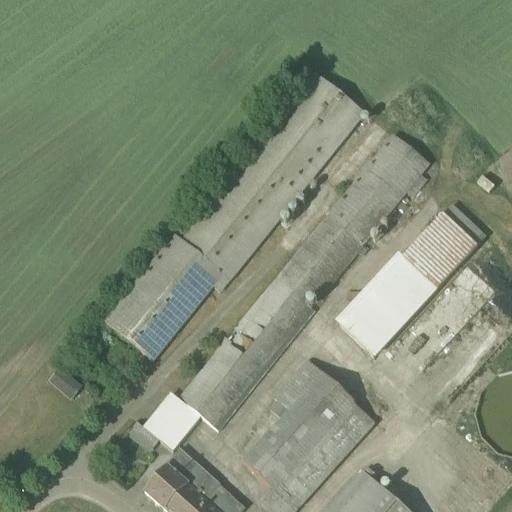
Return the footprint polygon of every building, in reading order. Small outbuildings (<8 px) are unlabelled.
[(313,84),(183,247),(170,237),(108,316),(153,352),(205,288),(220,300),(362,122),(313,84)] [(187,422),(212,441),(423,168),(390,143),(185,409),(167,396),(135,438),(160,457),(187,422)] [(337,328),(377,366),(484,252),(449,219),(408,264),(402,258),(337,328)] [(272,511),(305,511),(380,425),(311,365),(273,409),(287,421),(251,464),(287,495),(272,511)] [(84,391),(70,379),(67,382),(61,376),(55,382),(76,401),(84,391)] [(511,376),(508,376),(499,378),(492,381),(483,386),(477,392),(472,399),(469,406),(467,414),(466,423),(467,430),(471,440),(475,447),(482,455),(490,460),(496,463),(507,466),(511,465),(511,376)] [(239,511),(180,457),(143,497),(159,511),(239,511)] [(329,511),(401,511),(356,477),(329,511)]
